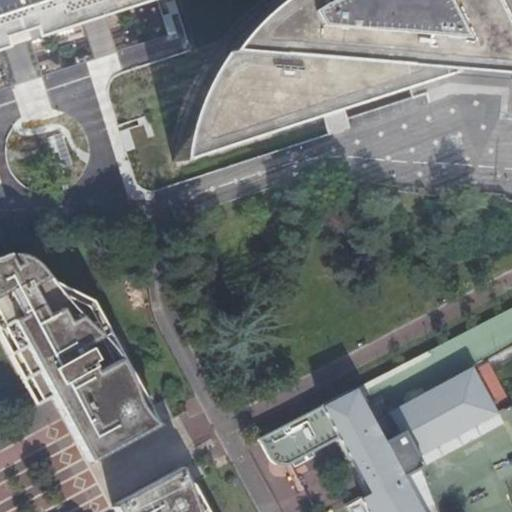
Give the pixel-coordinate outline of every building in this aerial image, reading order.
[(25,40),(149,0),(0,0),(0,37),(22,31),(25,40)] [(511,0),(178,0),(182,12),(189,25),(200,48),(209,64),(203,74),(197,85),(192,97),(186,112),(179,136),(177,148),(175,165),(320,115),(445,73),(511,76),(511,0)] [(22,31),(0,37),(0,47),(1,48),(22,31)] [(53,288),(42,275),(36,268),(30,263),(25,261),(19,259),(12,259),(6,259),(2,261),(0,261),(0,329),(29,383),(40,402),(50,396),(86,461),(88,459),(90,461),(150,427),(99,335),(87,310),(62,299),(53,288)] [(53,288),(62,299),(87,310),(99,335),(150,427),(156,424),(136,387),(91,305),(81,301),(53,288)] [(0,340),(35,405),(40,402),(29,383),(0,329),(0,340)] [(486,362),(470,371),(495,416),(511,407),(486,362)] [(377,434),(353,391),(259,440),(270,460),(273,464),(276,465),(281,467),(286,467),(288,466),(320,450),(317,444),(337,435),(339,440),(346,436),(368,476),(362,480),(370,495),(362,499),(368,511),(439,511),(422,468),(424,467),(422,464),(421,465),(417,459),(495,416),(470,371),(389,415),(395,425),(377,434)] [(317,444),(320,450),(339,440),(337,435),(317,444)] [(346,436),(339,440),(362,480),(368,476),(346,436)] [(197,511),(204,511),(180,468),(175,471),(197,511)] [(197,511),(175,471),(114,504),(115,507),(114,508),(116,511),(197,511)] [(368,511),(362,499),(347,507),(350,511),(368,511)]
